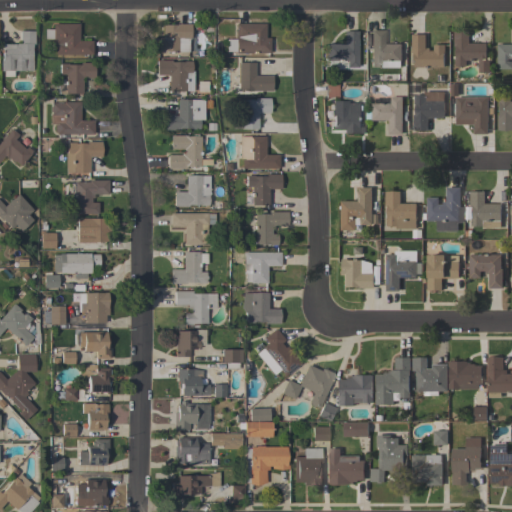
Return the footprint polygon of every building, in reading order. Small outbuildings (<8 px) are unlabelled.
[(264,23),(264,38),(269,38),(269,53),(235,53),(235,51),(226,51),(226,39),(235,39),(235,24),(264,23)] [(92,41),(92,54),(55,55),(55,45),(52,45),(52,39),(44,39),(44,29),(52,29),(52,24),(78,24),(78,41),(92,41)] [(188,52),(164,52),(158,52),(158,38),(162,38),(162,24),(176,24),(190,24),(190,38),(188,38),(188,52)] [(370,30),(384,30),(384,44),(401,44),(401,67),(370,67),(370,30)] [(16,44),(16,43),(19,43),(19,31),(34,31),(34,44),(32,44),(32,70),(13,70),(13,76),(3,76),(3,71),(0,71),(0,60),(1,60),(1,44),(16,44)] [(357,67),(346,67),(346,60),(325,60),(325,44),(343,44),(343,31),(357,31),(357,67)] [(486,43),(486,60),(489,60),(489,72),(478,72),(478,60),(466,60),(466,66),(454,66),(454,58),(455,58),(455,46),(454,46),(454,31),(469,31),(469,43),(486,43)] [(411,34),(425,34),(425,48),(429,48),(429,50),(433,50),(433,45),(444,45),(444,52),(443,52),(443,67),(413,67),(413,52),(411,52),(411,34)] [(511,69),(497,69),(497,44),(511,44),(511,69)] [(193,91),(168,91),(168,75),(156,75),(156,60),(171,60),(171,62),(183,62),(183,61),(191,61),(191,71),(193,71),(193,91)] [(271,75),(271,91),(252,91),(252,89),(238,89),(238,62),(255,62),(254,75),(271,75)] [(82,93),(56,94),(56,84),(65,84),(65,75),(59,75),(59,64),(67,64),(80,64),(80,63),(94,63),(94,77),(81,77),(82,93)] [(337,97),(325,97),(325,82),(337,82),(337,97)] [(428,118),(428,130),(413,130),(413,127),(409,127),(409,122),(413,122),(413,115),(414,115),(414,106),(412,106),(412,98),(414,98),(414,95),(425,95),(432,95),(432,101),(444,101),(444,118),(428,118)] [(511,101),(511,130),(498,130),(498,115),(499,115),(499,104),(498,104),(499,95),(510,95),(510,101),(511,101)] [(402,134),(388,134),(388,120),(371,120),(371,103),(390,103),(390,97),(402,97),(402,134)] [(487,134),(473,134),(473,124),(456,124),(455,97),(487,97),(487,134)] [(257,129),(240,128),(241,100),(255,100),(255,98),(269,98),(269,113),(257,113),(257,129)] [(203,120),(199,120),(199,129),(191,129),(191,128),(179,128),(179,130),(164,130),(164,115),(177,115),(177,100),(203,100),(203,120)] [(333,129),(333,115),(332,115),(332,101),(347,101),(347,103),(360,103),(360,126),(365,126),(365,133),(346,133),(346,129),(333,129)] [(93,120),(93,134),(56,134),(56,132),(54,132),(54,125),(56,125),(56,124),(50,124),(49,106),(50,106),(50,103),(63,103),(63,102),(79,102),(79,120),(93,120)] [(24,149),(26,147),(31,151),(30,153),(30,154),(19,166),(14,161),(13,162),(7,157),(6,158),(4,156),(0,160),(0,141),(11,129),(18,135),(14,139),(24,149)] [(200,159),(211,159),(211,165),(200,165),(200,166),(186,166),(186,169),(167,169),(167,155),(181,155),(181,149),(170,149),(170,135),(186,135),(186,136),(200,136),(200,159)] [(264,154),(278,154),(278,168),(241,168),(241,157),(240,157),(240,136),(265,136),(264,154)] [(89,173),(65,173),(65,153),(66,153),(66,142),(75,142),(75,143),(86,143),(86,142),(101,142),(101,157),(89,157),(89,173)] [(268,189),(268,205),(251,205),(251,186),(245,186),(245,176),(265,176),(265,174),(280,174),(280,189),(268,189)] [(209,196),(208,196),(208,205),(205,205),(205,206),(199,205),(199,204),(188,204),(188,206),(173,206),(173,192),(185,192),(185,175),(209,176),(209,196)] [(107,180),(107,194),(93,194),(93,198),(90,198),(90,202),(97,202),(97,213),(74,213),(74,194),(62,194),(62,183),(74,183),(74,182),(88,182),(88,180),(107,180)] [(371,225),(360,224),(360,218),(355,218),(355,223),(355,227),(355,230),(340,230),(340,201),(357,201),(357,187),(371,187),(371,225)] [(426,197),(437,197),(437,204),(442,204),(442,202),(446,202),(446,188),(460,187),(460,207),(464,207),(464,214),(463,214),(463,222),(457,222),(457,231),(436,231),(436,221),(426,221),(426,197)] [(415,203),(416,228),(396,228),(396,226),(386,226),(385,217),(386,217),(386,205),(385,205),(385,191),(400,191),(400,203),(415,203)] [(500,203),(500,228),(482,228),(482,226),(471,226),(471,218),(472,218),(471,206),(470,206),(470,191),(484,191),(484,203),(500,203)] [(32,210),(27,215),(32,220),(20,231),(15,225),(11,228),(11,227),(10,228),(2,220),(1,220),(0,219),(0,203),(4,207),(17,194),(32,210)] [(254,214),(268,214),(268,212),(287,212),(286,226),(273,226),(273,229),(271,229),(271,234),(276,234),(276,244),(254,244),(254,214)] [(214,213),(214,224),(207,224),(207,244),(183,244),(183,227),(170,227),(170,213),(214,213)] [(76,242),(76,218),(109,218),(109,231),(108,231),(108,236),(106,236),(106,242),(101,242),(101,244),(100,244),(100,248),(88,248),(88,242),(76,242)] [(54,233),(54,248),(40,248),(40,233),(54,233)] [(399,291),(385,291),(385,289),(380,289),(380,265),(386,265),(386,264),(380,264),(380,250),(386,250),(386,254),(394,254),(394,251),(421,251),(421,274),(416,274),(416,277),(399,277),(399,291)] [(199,272),(205,272),(205,283),(196,283),(196,282),(186,282),(186,283),(173,283),(173,284),(169,284),(169,269),(182,269),(182,252),(199,252),(199,272)] [(280,252),(280,266),(266,266),(266,283),(249,283),(249,282),(245,282),(245,273),(244,273),(243,264),(243,252),(280,252)] [(52,272),(52,255),(58,255),(58,254),(89,254),(89,255),(99,255),(99,267),(90,267),(90,273),(59,273),(59,272),(54,272),(52,272)] [(501,254),(501,270),(502,270),(502,288),(488,288),(488,269),(480,269),(480,278),(469,278),(469,254),(501,254)] [(442,278),(441,290),(427,290),(427,255),(459,255),(459,278),(442,278)] [(373,273),(373,288),(359,288),(359,287),(345,287),(345,274),(341,274),(341,259),(347,259),(347,260),(361,260),(371,263),(372,273),(373,273)] [(57,275),(58,287),(43,288),(43,275),(57,275)] [(216,293),(216,308),(207,308),(207,323),(192,323),(192,325),(184,325),(184,313),(190,313),(190,309),(187,309),(187,305),(174,305),(174,291),(192,291),(192,293),(216,293)] [(104,323),(83,323),(83,312),(78,312),(78,293),(84,293),(84,292),(107,292),(107,306),(107,315),(104,315),(104,323)] [(267,293),(267,309),(279,309),(279,323),(264,324),(264,323),(244,323),(244,312),(240,308),(242,293),(267,293)] [(0,317),(13,303),(19,309),(20,308),(25,313),(30,319),(22,328),(32,337),(24,346),(4,328),(0,332),(0,317)] [(63,324),(49,324),(49,306),(63,306),(63,324)] [(300,363),(279,381),(256,354),(261,349),(261,348),(267,343),(263,338),(275,328),(284,340),(280,343),(284,348),(286,346),(300,363)] [(204,345),(199,345),(199,348),(195,348),(195,349),(189,349),(188,357),(174,357),(174,336),(176,336),(176,331),(194,331),(194,329),(207,330),(207,334),(204,336),(204,345)] [(106,332),(106,340),(109,340),(109,358),(95,359),(95,351),(88,351),(88,346),(78,346),(78,332),(106,332)] [(237,362),(221,362),(221,349),(237,349),(237,362)] [(73,352),(73,364),(61,364),(61,352),(73,352)] [(33,383),(25,392),(27,394),(24,397),(35,409),(23,420),(17,413),(20,411),(5,394),(3,395),(0,391),(0,374),(5,379),(16,369),(16,354),(34,354),(34,372),(23,372),(33,383)] [(383,374),(383,373),(388,372),(388,371),(391,371),(391,370),(394,369),(394,357),(410,357),(410,375),(408,375),(409,398),(400,398),(399,393),(393,393),(393,404),(375,405),(375,374),(383,374)] [(447,391),(438,391),(438,395),(424,395),(424,391),(416,391),(416,371),(412,371),(411,357),(426,357),(426,369),(431,369),(431,364),(447,364),(447,391)] [(503,370),(506,370),(506,374),(510,373),(510,370),(511,369),(511,392),(501,392),(501,397),(488,397),(487,357),(503,357),(503,370)] [(448,389),(448,383),(449,383),(449,366),(448,366),(448,361),(467,361),(467,363),(469,363),(469,364),(474,364),(474,366),(482,365),(482,376),(481,376),(481,384),(478,384),(478,389),(448,389)] [(109,368),(109,369),(110,369),(110,376),(111,376),(111,380),(109,380),(109,394),(87,394),(87,387),(86,387),(86,378),(87,378),(87,377),(80,377),(80,365),(95,365),(95,368),(109,368)] [(312,393),(299,386),(293,400),(279,393),(286,379),(297,385),(307,365),(320,371),(321,368),(323,369),(334,374),(317,408),(310,405),(308,401),(312,393)] [(201,378),(199,378),(199,385),(208,384),(209,395),(180,396),(180,393),(179,393),(179,389),(181,389),(181,388),(177,388),(177,381),(176,369),(192,369),(201,371),(201,378)] [(373,375),(373,380),(371,380),(371,396),(372,396),(372,403),(353,403),(353,406),(338,406),(338,379),(346,379),(346,377),(351,378),(351,376),(354,376),(354,375),(373,375)] [(213,384),(225,384),(225,397),(212,397),(213,384)] [(63,400),(62,398),(56,398),(56,392),(62,392),(62,388),(63,388),(63,385),(76,385),(76,400),(63,400)] [(173,412),(176,412),(176,404),(180,404),(180,401),(185,401),(185,404),(208,404),(208,423),(207,423),(207,428),(195,428),(195,423),(188,424),(188,430),(173,430),(173,412)] [(107,421),(104,422),(104,430),(86,430),(86,413),(81,413),(81,403),(93,403),(93,404),(107,404),(107,421)] [(334,408),(328,421),(317,416),(323,403),(334,408)] [(486,406),(486,420),(473,420),(473,406),(486,406)] [(268,408),(269,421),(249,421),(249,409),(268,408)] [(271,422),(271,437),(243,437),(244,422),(271,422)] [(367,422),(367,436),(343,436),(343,422),(367,422)] [(74,424),(74,436),(61,436),(61,424),(74,424)] [(327,427),(327,441),(311,440),(311,427),(327,427)] [(448,444),(433,445),(433,431),(447,430),(448,444)] [(240,434),(240,449),(221,449),(221,446),(209,446),(209,433),(222,433),(240,434)] [(398,445),(407,445),(407,469),(404,469),(404,473),(389,473),(389,470),(384,470),(384,481),(370,482),(370,469),(379,469),(378,447),(376,447),(376,435),(390,435),(390,438),(398,438),(398,445)] [(480,469),(475,469),(475,471),(469,471),(469,472),(466,472),(466,484),(452,484),(452,448),(465,448),(465,437),(480,437),(480,469)] [(187,464),(187,463),(174,463),(174,439),(176,439),(176,438),(195,438),(195,444),(207,443),(207,464),(187,464)] [(107,457),(104,457),(104,465),(78,465),(77,451),(86,451),(86,446),(91,446),(91,442),(93,442),(93,439),(107,439),(107,457)] [(511,486),(498,486),(498,483),(489,483),(489,445),(506,445),(506,454),(511,454),(511,486)] [(255,447),(255,446),(263,446),(263,447),(286,447),(286,464),(288,464),(288,469),(271,469),(271,466),(268,466),(268,470),(265,470),(265,483),(244,483),(244,448),(250,448),(250,447),(255,447)] [(322,485),(308,485),(308,482),(293,482),(292,457),(303,457),(303,448),(320,448),(320,456),(321,456),(322,485)] [(359,456),(359,461),(365,461),(365,480),(357,480),(357,481),(352,481),(352,484),(329,484),(329,449),(340,449),(340,456),(359,456)] [(441,455),(441,463),(442,463),(442,485),(427,485),(427,482),(411,482),(411,455),(441,455)] [(62,457),(62,471),(49,471),(49,457),(62,457)] [(218,486),(199,486),(199,494),(188,494),(188,497),(170,497),(170,483),(177,483),(177,476),(208,476),(208,474),(218,472),(218,486)] [(0,507),(0,491),(14,477),(15,478),(19,473),(29,483),(26,487),(31,492),(32,492),(38,498),(36,501),(37,502),(28,511),(19,511),(16,509),(15,510),(5,501),(0,507)] [(106,506),(74,506),(74,484),(84,484),(84,480),(105,479),(106,506)] [(243,485),(243,497),(229,497),(229,485),(243,485)] [(62,508),(50,508),(49,495),(61,494),(62,508)]
